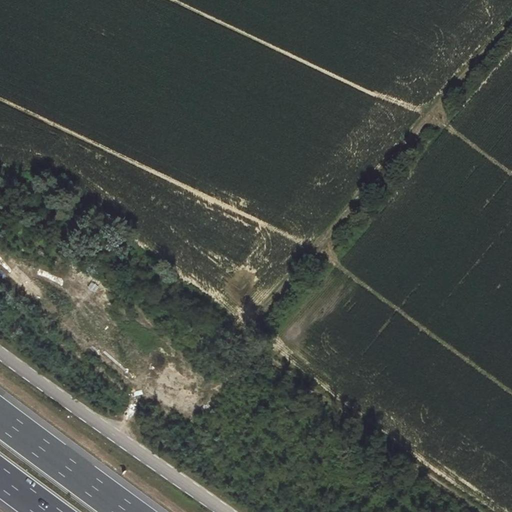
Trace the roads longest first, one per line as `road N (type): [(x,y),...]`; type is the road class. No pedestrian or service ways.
road 1 (track): [(481,511),(244,330),(511,21)]
road 2 (unclassified): [(0,350),(225,511)]
road 3 (motorway): [(127,511),(0,416)]
